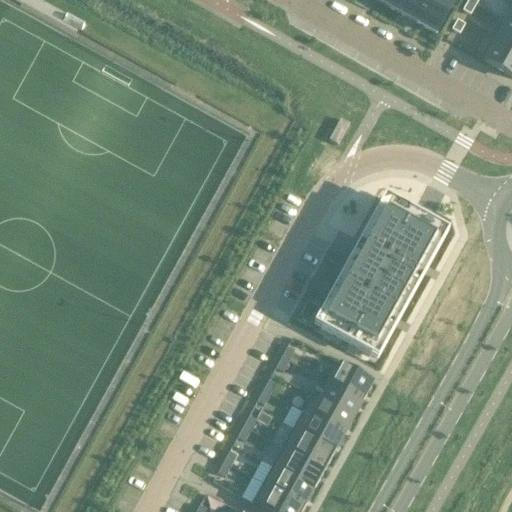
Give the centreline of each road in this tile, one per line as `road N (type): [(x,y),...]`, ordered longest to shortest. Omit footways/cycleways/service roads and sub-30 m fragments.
road 1 (residential): [(347,168),(323,191),(146,511)]
road 2 (tertiary): [(504,264),(373,511)]
road 3 (residential): [(511,123),(285,0)]
road 4 (tertiary): [(397,511),(511,309)]
road 5 (residential): [(347,168),(413,156),(501,204)]
